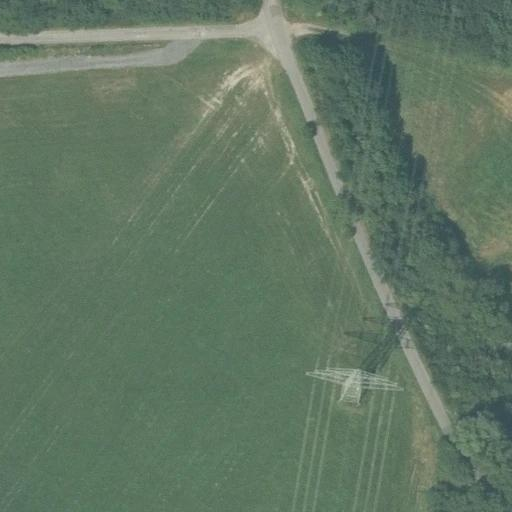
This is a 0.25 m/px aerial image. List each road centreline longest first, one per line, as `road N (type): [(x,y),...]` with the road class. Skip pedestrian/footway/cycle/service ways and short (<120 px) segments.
road 1 (track): [(511,508),(455,443),(416,371),(301,97),(272,0)]
road 2 (track): [(0,70),(165,57),(198,33)]
